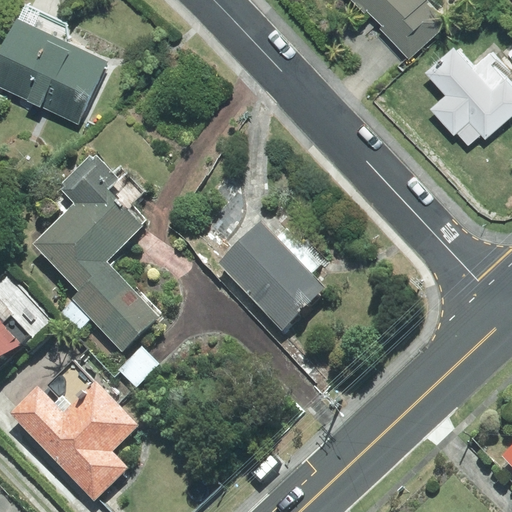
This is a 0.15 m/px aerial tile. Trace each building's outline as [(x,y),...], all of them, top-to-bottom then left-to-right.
[(382,31),(411,62),(458,17),(442,0),(360,0),(386,27),(382,31)] [(26,18),(0,70),(0,82),(82,123),(112,61),(26,18)] [(489,141),(511,120),(511,74),(498,86),(461,45),(430,72),(450,95),(434,109),(458,135),(461,132),(473,146),(484,135),(489,141)] [(82,210),(40,250),(83,295),(74,304),(125,357),(163,321),(113,269),(150,234),(133,216),(146,204),(102,157),(65,192),(82,210)] [(328,265),(284,217),(226,270),(286,336),(330,295),(315,278),(328,265)] [(11,329),(0,318),(0,377),(29,347),(11,329)] [(162,368),(144,350),(122,373),(140,390),(162,368)] [(145,431),(105,389),(72,422),(44,393),(16,420),(97,504),(133,470),(120,456),(145,431)]
